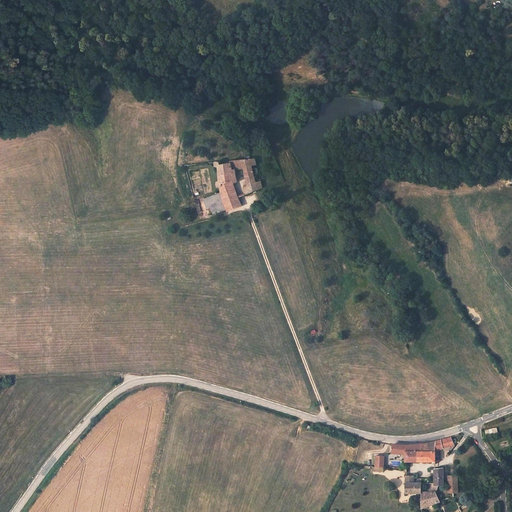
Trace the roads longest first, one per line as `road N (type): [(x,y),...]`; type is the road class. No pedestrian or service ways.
road 1 (unclassified): [(469,424),(416,439),(389,437),(174,378),(134,382),(110,394),(71,436),(15,511)]
road 2 (track): [(174,378),(143,511)]
road 3 (track): [(134,382),(119,375),(0,378)]
